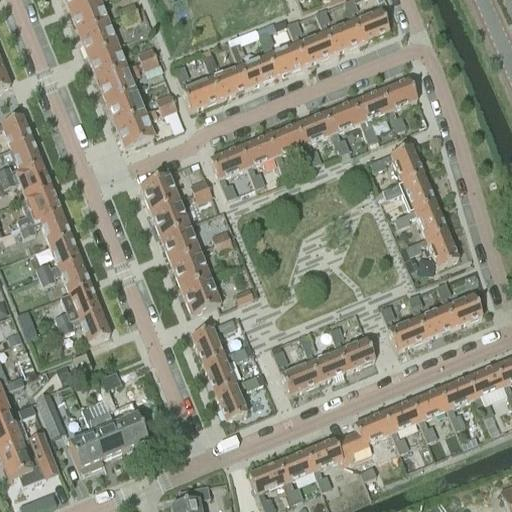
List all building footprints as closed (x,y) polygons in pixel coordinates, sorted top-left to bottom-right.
[(62,0),(69,18),(99,7),(96,0),(62,0)] [(345,8),(354,29),(362,50),(391,38),(382,17),(358,27),(355,19),(359,17),(354,5),(345,8)] [(69,18),(79,42),(108,31),(99,7),(69,18)] [(119,14),(123,25),(137,20),(133,9),(119,14)] [(317,20),(325,40),(334,61),(362,50),(354,29),(329,38),(326,30),(331,28),(326,16),(317,20)] [(126,32),(140,27),(137,20),(123,25),(126,32)] [(288,31),(296,52),(305,73),(334,61),(325,40),(301,50),(298,42),(302,40),(297,27),(288,31)] [(79,42),(88,65),(117,53),(108,31),(79,42)] [(260,42),(268,63),(276,84),(305,73),(296,52),(272,61),(269,53),(274,51),(269,39),(260,42)] [(231,54),(239,74),(248,96),(276,84),(268,63),(244,72),(241,65),(245,63),(240,50),(231,54)] [(88,65),(96,87),(126,75),(117,53),(88,65)] [(137,59),(141,70),(155,65),(151,54),(137,59)] [(203,65),(212,86),(220,107),(248,96),(239,74),(216,84),(213,75),(217,74),(213,61),(203,65)] [(144,77),(158,72),(155,65),(141,70),(144,77)] [(0,96),(10,93),(0,68),(0,96)] [(174,77),(191,119),(220,107),(212,86),(187,95),(184,87),(189,85),(184,73),(174,77)] [(96,87),(105,109),(135,98),(126,75),(96,87)] [(381,98),(389,118),(397,138),(407,134),(402,122),(397,124),(394,116),(418,107),(410,86),(381,98)] [(105,109),(114,131),(143,119),(135,98),(105,109)] [(352,109),(360,130),(361,130),(369,149),(377,146),(378,148),(389,144),(385,134),(375,138),(374,134),(369,136),(366,128),(389,118),(381,98),(352,109)] [(155,105),(158,113),(172,108),(169,100),(155,105)] [(162,123),(176,118),(172,108),(158,113),(162,123)] [(324,121),(332,141),(333,141),(341,161),(350,157),(345,145),(341,147),(337,139),(360,130),(352,109),(324,121)] [(144,120),(143,119),(114,131),(123,154),(152,142),(147,128),(156,125),(153,116),(144,120)] [(295,132),(304,153),(312,172),(321,168),(317,157),(312,159),(309,151),(332,141),(324,121),(295,132)] [(21,122),(0,130),(0,136),(3,135),(11,155),(31,147),(21,122)] [(267,143),(275,164),(283,183),(293,179),(289,168),(283,170),(280,162),(304,153),(295,132),(267,143)] [(239,155),(247,175),(255,195),(264,191),(259,180),(255,181),(252,173),(275,164),(267,143),(239,155)] [(9,174),(0,177),(0,187),(41,171),(31,147),(11,155),(19,175),(11,178),(9,174)] [(371,169),(369,170),(372,179),(373,178),(374,178),(387,173),(386,169),(394,166),(403,188),(423,179),(412,152),(371,169)] [(226,207),(235,203),(231,191),(226,193),(223,185),(247,175),(239,155),(210,167),(218,187),(226,207)] [(0,196),(3,195),(3,196),(7,195),(17,190),(23,205),(30,202),(31,203),(51,196),(41,171),(0,187),(0,196)] [(381,197),(380,197),(384,206),(386,205),(398,200),(397,197),(399,197),(408,219),(435,208),(424,181),(423,179),(403,188),(381,197)] [(139,191),(190,320),(218,309),(167,180),(139,191)] [(189,191),(192,199),(207,193),(204,185),(189,191)] [(193,200),(196,209),(211,203),(208,194),(193,200)] [(28,222),(15,227),(19,236),(60,220),(51,196),(31,203),(22,207),(28,222)] [(393,225),(392,225),(396,235),(398,234),(409,229),(407,225),(416,221),(416,223),(425,244),(446,235),(435,209),(435,208),(408,219),(393,225)] [(60,220),(19,236),(23,245),(36,240),(34,235),(42,232),(50,252),(70,244),(60,220)] [(405,252),(403,253),(407,262),(409,262),(420,257),(419,253),(428,250),(428,251),(438,275),(459,266),(447,237),(446,235),(425,244),(405,252)] [(210,243),(213,252),(229,246),(225,237),(210,243)] [(48,270),(35,275),(38,284),(79,268),(70,244),(50,252),(58,272),(50,275),(48,270)] [(216,260),(232,254),(229,246),(213,252),(216,260)] [(89,293),(79,268),(38,284),(42,293),(55,288),(53,284),(61,280),(69,300),(89,293)] [(38,284),(26,288),(29,298),(42,293),(38,284)] [(437,293),(445,313),(454,334),(482,323),(473,302),(449,311),(446,303),(450,301),(445,289),(437,293)] [(58,334),(99,317),(89,293),(69,300),(77,321),(68,324),(67,320),(54,325),(58,334)] [(233,301),(234,304),(237,311),(252,305),(248,295),(233,301)] [(408,305),(416,324),(425,346),(454,334),(445,313),(420,323),(417,314),(421,312),(417,301),(408,305)] [(379,316),(396,358),(425,346),(416,324),(392,334),(388,326),(393,324),(388,313),(379,316)] [(109,342),(99,317),(58,334),(57,334),(61,342),(74,337),(72,333),(80,329),(88,350),(109,342)] [(190,341),(202,370),(223,362),(213,337),(221,334),(223,338),(234,334),(230,325),(190,341)] [(328,337),(337,358),(345,379),(374,367),(365,346),(341,356),(337,347),(342,345),(337,334),(328,337)] [(300,349),(308,369),(317,390),(345,379),(337,358),(312,368),(309,359),(313,357),(308,345),(300,349)] [(202,370),(213,399),(234,391),(224,367),(233,363),(234,367),(246,362),(243,354),(223,362),(202,370)] [(287,402),(317,390),(308,369),(284,380),(280,370),(284,369),(279,357),(271,361),(279,381),(287,402)] [(77,383),(90,377),(85,363),(71,368),(77,383)] [(511,365),(494,373),(502,393),(511,414),(511,413),(511,398),(509,400),(506,392),(511,389),(511,365)] [(466,385),(474,405),(483,426),(492,422),(486,409),(481,412),(478,403),(502,393),(494,373),(466,385)] [(0,457),(20,450),(19,448),(12,429),(17,427),(14,419),(9,421),(1,401),(23,392),(20,384),(6,390),(0,375),(0,457)] [(115,378),(94,386),(103,406),(108,419),(123,458),(146,448),(135,422),(131,410),(115,416),(108,396),(121,391),(115,378)] [(246,395),(257,391),(258,391),(254,382),(234,391),(213,399),(225,428),(246,419),(236,395),(245,391),(246,395)] [(438,396),(446,416),(455,437),(464,433),(459,421),(454,423),(451,414),(474,405),(466,385),(438,396)] [(410,408),(418,428),(426,449),(436,445),(431,432),(426,434),(423,426),(446,416),(438,396),(410,408)] [(47,399),(34,405),(51,445),(53,444),(62,441),(64,440),(47,399)] [(88,412),(80,415),(90,441),(101,467),(123,458),(108,419),(103,406),(88,412)] [(381,419),(390,440),(398,461),(407,457),(402,444),(398,446),(394,438),(418,428),(410,408),(381,419)] [(30,411),(16,416),(20,426),(34,420),(33,417),(30,411)] [(303,458),(312,479),(320,499),(330,495),(325,482),(320,484),(317,477),(340,467),(342,472),(370,460),(366,449),(390,440),(381,419),(353,431),(355,438),(333,447),(332,446),(303,458)] [(26,493),(58,481),(42,439),(19,448),(20,450),(0,457),(0,470),(7,488),(16,484),(18,490),(26,493)] [(90,441),(67,450),(78,477),(101,467),(90,441)] [(275,469),(284,490),(292,510),(301,506),(296,494),(292,496),(289,488),(312,479),(303,458),(275,469)] [(270,511),(268,505),(264,507),(261,499),(284,490),(275,469),(247,481),(255,502),(256,501),(259,511),(270,511)] [(371,472),(358,477),(362,486),(374,481),(371,472)] [(511,511),(511,491),(499,497),(504,511),(511,511)] [(169,511),(198,511),(197,507),(209,504),(206,492),(177,498),(179,509),(169,511)]
